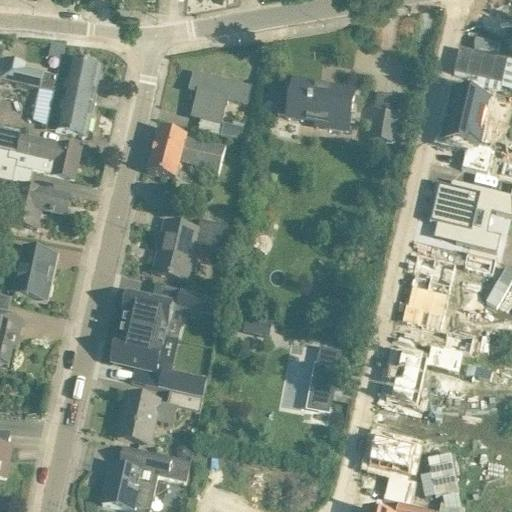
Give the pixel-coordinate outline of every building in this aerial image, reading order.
[(93,110),(101,71),(62,63),(58,80),(25,72),(26,69),(4,64),(0,84),(52,94),(53,89),(56,90),(56,92),(69,95),(67,104),(93,110)] [(247,108),(251,91),(194,77),(190,94),(199,96),(193,120),(220,127),(226,103),(247,108)] [(334,93),(293,86),(292,96),(282,95),(278,119),(317,126),(316,129),(348,135),(355,94),(334,90),(334,93)] [(87,141),(93,110),(67,104),(69,95),(56,92),(56,90),(53,89),(52,94),(56,95),(49,126),(57,128),(56,135),(87,141)] [(454,95),(442,144),(447,145),(467,149),(461,173),(488,179),(494,151),(478,147),(483,125),(488,103),(454,95)] [(384,147),(394,149),(400,121),(399,120),(374,115),(368,144),(370,144),(368,154),(382,157),(384,147)] [(0,153),(17,158),(22,133),(0,128),(0,153)] [(224,128),(222,139),(241,144),(244,133),(225,128),(224,128)] [(226,150),(178,138),(159,133),(148,177),(175,184),(180,166),(196,170),(195,174),(218,180),(226,150)] [(58,149),(21,141),(18,158),(17,158),(0,153),(0,183),(13,186),(16,171),(74,184),(81,153),(58,148),(58,149)] [(436,200),(429,229),(437,230),(459,235),(456,247),(497,257),(501,240),(487,237),(473,233),(478,212),(492,216),(511,220),(511,205),(511,199),(452,185),(451,191),(445,189),(443,188),(440,201),(436,200)] [(12,216),(9,226),(37,232),(42,212),(51,215),(51,218),(54,219),(55,215),(64,218),(64,221),(65,221),(70,201),(18,190),(15,202),(12,202),(7,203),(5,210),(9,215),(12,216)] [(163,256),(158,278),(187,285),(196,244),(223,250),(228,230),(200,224),(198,234),(166,226),(159,255),(163,256)] [(56,262),(57,261),(24,253),(14,297),(47,304),(51,285),(48,284),(53,262),(56,262)] [(468,257),(464,274),(493,280),(497,263),(468,257)] [(414,281),(412,293),(449,301),(456,269),(418,260),(413,281),(414,281)] [(406,310),(402,327),(441,336),(449,301),(412,293),(408,310),(406,310)] [(181,294),(176,310),(203,318),(208,302),(181,294)] [(124,322),(123,330),(125,330),(125,332),(164,341),(172,306),(129,296),(124,320),(127,321),(127,323),(124,322)] [(0,367),(9,370),(13,351),(15,340),(19,341),(23,324),(8,321),(12,302),(0,299),(0,367)] [(242,319),(238,334),(269,341),(272,326),(242,319)] [(207,369),(214,331),(188,327),(181,365),(207,369)] [(118,343),(113,366),(156,376),(164,341),(125,332),(124,334),(122,333),(120,341),(123,341),(122,344),(118,343)] [(441,352),(441,353),(464,358),(471,360),(475,343),(446,336),(443,352),(441,352)] [(316,367),(308,413),(329,417),(340,355),(319,351),(316,367)] [(390,387),(386,405),(418,412),(427,371),(459,378),(464,358),(441,353),(431,351),(428,364),(397,356),(393,374),(390,374),(387,387),(390,387)] [(163,373),(158,393),(169,395),(203,403),(208,383),(163,373)] [(199,419),(203,403),(169,395),(166,409),(159,408),(159,406),(127,399),(123,419),(127,420),(122,442),(118,441),(118,442),(151,450),(156,424),(172,428),(175,414),(199,419)] [(370,464),(369,472),(372,472),(390,477),(384,504),(399,508),(411,511),(416,487),(408,485),(416,451),(376,441),(372,457),(370,464)] [(0,480),(6,482),(12,450),(0,447),(0,480)] [(150,511),(158,481),(186,487),(191,467),(173,462),(142,456),(137,475),(114,470),(111,485),(108,484),(103,508),(119,511),(150,511)]
